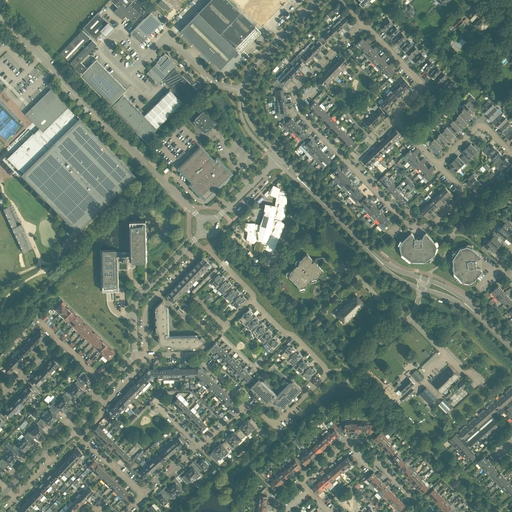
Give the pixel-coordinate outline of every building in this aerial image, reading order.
[(110,0),(118,7),(114,11),(122,19),(125,17),(128,20),(130,19),(134,22),(142,14),(145,17),(130,33),(141,43),(161,22),(150,12),(149,13),(136,0),(110,0)] [(162,0),(161,0),(158,4),(164,10),(165,8),(168,11),(171,8),(162,0)] [(255,26),(227,0),(210,0),(208,2),(198,12),(180,30),(220,69),(237,51),(239,53),(260,31),(255,26)] [(408,8),(406,5),(402,9),(410,17),(413,14),(411,12),(408,8)] [(482,18),(478,15),(480,13),(475,9),(468,17),(472,21),(477,16),(480,19),(474,26),(478,29),(479,27),(482,30),(484,27),(485,28),(489,24),(482,17),(482,18)] [(99,43),(113,28),(98,13),(83,28),(99,43)] [(344,25),(349,21),(343,15),(339,19),(344,25)] [(344,25),(339,19),(337,17),(333,21),(335,23),(340,29),(344,25)] [(463,21),(460,17),(453,24),(448,29),(451,32),(456,28),(463,21)] [(385,33),(394,25),(388,18),(380,25),(383,28),(382,29),(385,33)] [(336,33),(340,29),(335,23),(330,27),(336,33)] [(330,27),(329,25),(325,29),(326,31),(332,37),(335,34),(338,38),(339,36),(337,34),(336,33),(330,27)] [(392,40),(393,38),(400,31),(394,25),(385,33),(392,40)] [(87,68),(85,66),(80,62),(97,44),(82,30),(60,53),(74,67),(73,68),(78,73),(80,75),(110,105),(126,89),(96,59),(87,68)] [(325,43),(328,41),(332,37),(326,31),(322,35),(323,36),(321,39),(325,43)] [(399,47),(408,39),(401,32),(394,39),(397,42),(396,43),(399,47)] [(321,39),(319,37),(317,39),(316,38),(312,42),(319,49),(325,43),(321,39)] [(360,48),(366,42),(362,38),(356,44),(360,48)] [(399,47),(403,51),(405,54),(414,45),(408,39),(399,47)] [(315,54),(319,49),(312,42),(311,42),(307,46),(315,54)] [(364,52),(365,51),(370,46),(366,42),(360,48),(364,52)] [(405,54),(411,60),(420,52),(414,45),(405,54)] [(311,58),(315,54),(307,46),(303,50),(311,58)] [(367,58),(377,48),(376,46),(373,49),(370,46),(365,51),(364,52),(363,54),(367,58)] [(371,62),(378,55),(376,52),(379,49),(377,48),(367,58),(371,62)] [(311,58),(303,50),(303,49),(296,56),(297,56),(305,64),(311,58)] [(451,50),(448,53),(453,58),(456,55),(451,50)] [(422,53),(420,52),(411,60),(415,64),(416,62),(419,65),(422,62),(425,60),(426,58),(426,57),(427,56),(423,52),(422,53)] [(158,84),(163,79),(177,65),(169,58),(165,54),(156,63),(157,63),(147,73),(158,84)] [(375,66),(382,59),(378,55),(371,62),(375,66)] [(293,65),(299,70),(305,64),(297,56),(290,63),(293,65)] [(343,56),(339,61),(345,67),(349,62),(343,56)] [(380,68),(386,63),(382,59),(375,66),(379,70),(380,68)] [(428,75),(435,66),(429,60),(422,67),(425,70),(424,71),(428,75)] [(341,71),(345,67),(339,61),(335,64),(335,65),(341,71)] [(384,73),(390,67),(386,63),(380,68),(384,73)] [(295,75),(299,70),(293,65),(289,69),(295,75)] [(337,75),(341,71),(335,65),(331,69),(337,75)] [(435,79),(442,72),(435,66),(428,75),(431,78),(433,77),(435,79)] [(295,75),(289,69),(287,67),(283,72),(285,73),(291,79),(295,75)] [(388,77),(394,71),(390,67),(384,73),(388,77)] [(182,75),(175,68),(163,80),(184,100),(195,88),(192,85),(194,82),(185,72),(182,75)] [(333,79),(337,75),(331,69),(327,73),(333,79)] [(284,73),(283,71),(279,75),(281,77),(282,79),(280,81),(284,85),(291,79),(285,73),(284,73)] [(441,86),(449,77),(442,72),(435,79),(438,82),(437,83),(441,86)] [(329,83),(333,79),(327,73),(323,77),(329,83)] [(325,87),(329,83),(323,77),(319,81),(325,87)] [(449,91),(452,88),(454,90),(457,87),(455,84),(456,83),(449,77),(441,86),(445,90),(446,88),(449,91)] [(279,82),(276,79),(272,84),(275,87),(275,90),(274,90),(275,96),(284,95),(282,87),(284,85),(280,81),(279,82)] [(406,90),(410,86),(405,80),(400,84),(406,90)] [(399,83),(395,86),(402,94),(404,92),(405,93),(407,95),(409,93),(407,91),(406,90),(400,84),(399,83)] [(401,101),(402,99),(399,96),(402,94),(395,86),(390,90),(401,101)] [(76,116),(68,107),(50,89),(25,114),(42,131),(39,135),(37,137),(32,131),(31,132),(33,133),(7,158),(19,171),(19,172),(21,170),(24,173),(23,174),(78,231),(126,183),(134,175),(79,119),(77,121),(75,119),(74,118),(77,115),(76,116)] [(145,140),(182,103),(170,90),(144,115),(124,95),(111,107),(145,140)] [(401,101),(390,90),(386,94),(388,96),(394,102),(396,99),(399,102),(401,101)] [(390,106),(394,102),(388,96),(384,100),(390,106)] [(478,109),(472,103),(476,100),(472,96),(468,99),(470,100),(466,104),(465,103),(462,106),(464,108),(470,114),(472,112),(473,113),(478,109)] [(384,100),(381,98),(378,102),(380,104),(385,110),(388,107),(391,110),(392,109),(391,107),(390,106),(384,100)] [(313,111),(319,105),(315,101),(309,107),(313,111)] [(492,105),(488,101),(480,109),(484,114),(485,113),(487,115),(495,107),(493,104),(492,105)] [(317,115),(323,110),(319,105),(313,111),(317,115)] [(277,116),(281,116),(284,119),(285,120),(289,116),(287,113),(286,106),(274,108),(275,115),(277,116)] [(380,117),(385,113),(379,107),(374,111),(380,117)] [(492,122),(500,114),(497,110),(498,109),(495,107),(487,115),(489,117),(488,118),(492,122)] [(464,108),(462,110),(463,111),(459,115),(467,123),(470,120),(469,119),(473,116),(470,114),(464,108)] [(207,111),(205,109),(203,111),(195,119),(193,121),(195,123),(195,124),(202,132),(203,131),(205,133),(207,131),(208,132),(215,124),(217,121),(215,119),(208,111),(207,111)] [(321,120),(327,114),(323,110),(317,115),(321,120)] [(376,121),(380,117),(374,111),(370,115),(376,121)] [(325,124),(331,118),(327,114),(321,120),(325,124)] [(372,125),(376,121),(370,115),(366,119),(372,125)] [(462,130),(466,126),(465,125),(467,123),(459,115),(457,117),(458,118),(454,122),(461,129),(462,130)] [(505,119),(501,115),(493,123),(497,127),(498,126),(500,128),(508,120),(506,118),(505,119)] [(295,122),(289,116),(285,120),(284,119),(283,121),(284,121),(281,124),(282,126),(283,128),(285,129),(286,130),(289,128),(295,122)] [(329,128),(335,122),(331,118),(325,124),(329,128)] [(368,129),(372,125),(366,119),(362,123),(368,129)] [(505,136),(511,129),(511,126),(510,124),(511,123),(508,120),(500,128),(502,130),(501,131),(505,136)] [(456,136),(460,132),(459,131),(461,129),(454,122),(453,121),(450,123),(451,124),(448,128),(455,135),(456,136)] [(290,134),(293,132),(299,126),(295,122),(289,128),(286,130),(290,134)] [(333,132),(339,126),(335,122),(329,128),(333,132)] [(296,136),(303,130),(299,126),(293,132),(296,136)] [(337,136),(343,130),(339,126),(333,132),(337,136)] [(449,142),(454,138),(453,137),(455,135),(448,128),(447,127),(444,129),(445,130),(441,134),(448,141),(449,142)] [(302,139),(304,141),(309,137),(307,135),(303,130),(296,136),(300,141),(302,139)] [(341,140),(347,134),(343,130),(337,136),(341,140)] [(402,136),(396,130),(394,132),(391,130),(390,131),(398,140),(402,136)] [(394,144),(398,140),(390,131),(388,133),(391,135),(388,138),(394,144)] [(443,148),(446,145),(445,144),(448,141),(441,134),(441,133),(438,135),(439,136),(435,140),(442,147),(443,148)] [(345,144),(351,138),(347,134),(341,140),(345,144)] [(307,151),(309,150),(315,144),(309,137),(304,141),(301,145),(307,151)] [(349,149),(355,143),(351,138),(345,144),(349,149)] [(394,144),(388,138),(385,140),(383,138),(382,139),(390,148),(394,144)] [(386,152),(390,148),(382,139),(380,141),(382,143),(380,146),(386,152)] [(437,155),(440,151),(439,150),(442,147),(435,140),(434,139),(432,141),(433,142),(429,146),(437,155)] [(309,150),(307,151),(311,156),(319,148),(315,144),(309,150)] [(474,147),(471,144),(467,148),(473,155),(477,151),(478,152),(481,150),(475,144),(476,145),(474,147)] [(386,152),(380,146),(377,148),(375,146),(373,147),(382,156),(386,152)] [(497,150),(493,146),(490,149),(488,147),(489,146),(483,151),(485,154),(486,153),(491,157),(497,150)] [(214,161),(200,147),(179,168),(193,182),(190,184),(201,195),(211,185),(215,189),(222,182),(223,184),(226,182),(224,180),(231,173),(216,159),(214,161)] [(377,160),(382,156),(373,147),(372,149),(374,151),(372,154),(377,160)] [(315,160),(323,152),(319,148),(311,156),(315,160)] [(469,159),(473,155),(467,148),(462,152),(466,156),(464,158),(463,157),(462,157),(463,158),(468,162),(470,160),(469,159)] [(407,161),(415,154),(410,150),(403,157),(407,161)] [(502,154),(497,150),(491,157),(490,158),(496,164),(500,160),(501,159),(500,160),(498,158),(502,154)] [(178,159),(185,152),(183,151),(176,158),(178,159)] [(319,164),(327,156),(323,152),(315,160),(319,164)] [(377,160),(372,154),(369,156),(367,154),(365,155),(373,164),(377,160)] [(411,166),(419,159),(415,154),(407,161),(411,165),(411,166)] [(369,168),(373,164),(365,155),(364,157),(366,159),(363,162),(369,168)] [(319,164),(323,168),(331,160),(327,156),(319,164)] [(461,160),(458,156),(454,160),(460,167),(465,163),(466,164),(468,162),(463,158),(461,160)] [(424,162),(425,160),(424,158),(421,161),(419,159),(411,166),(415,170),(417,168),(422,163),(422,162),(423,161),(424,162)] [(500,160),(496,164),(498,166),(497,167),(501,171),(503,170),(510,163),(506,159),(502,162),(500,160)] [(456,171),(460,167),(454,160),(449,165),(453,168),(451,170),(450,169),(455,175),(457,172),(456,171)] [(421,172),(426,167),(422,163),(417,168),(420,172),(421,172)] [(503,170),(501,171),(502,171),(505,174),(503,176),(506,179),(511,173),(511,172),(511,171),(511,169),(511,165),(511,164),(510,163),(503,170)] [(336,177),(342,171),(338,167),(332,173),(336,177)] [(425,176),(430,171),(426,167),(421,172),(420,172),(419,174),(423,178),(424,176),(425,176)] [(337,184),(346,176),(342,171),(336,177),(333,180),(337,184)] [(429,181),(434,175),(430,171),(425,176),(429,181)] [(479,181),(475,177),(476,176),(473,173),(468,179),(469,178),(471,180),(468,183),(472,187),(479,181)] [(384,184),(389,179),(389,178),(385,174),(379,180),(384,184)] [(341,188),(350,180),(346,176),(337,184),(341,188)] [(387,188),(393,183),(395,181),(391,176),(389,178),(389,179),(384,184),(387,188)] [(348,190),(354,184),(350,180),(341,188),(345,192),(348,189),(348,190)] [(483,185),(479,181),(472,187),(476,192),(476,191),(478,194),(486,186),(484,184),(483,185)] [(391,193),(397,187),(393,183),(387,188),(391,193)] [(352,194),(358,188),(354,184),(348,190),(352,194)] [(395,197),(403,189),(399,185),(397,187),(391,193),(395,197)] [(276,198),(275,206),(265,204),(264,210),(265,211),(264,213),(263,216),(263,217),(260,225),(255,224),(254,223),(246,223),(244,230),(247,230),(248,233),(247,240),(250,240),(250,243),(254,243),(256,241),(257,242),(254,245),(254,250),(262,252),(264,248),(265,249),(272,252),(276,245),(279,238),(284,223),(280,221),(281,220),(281,219),(283,219),(284,218),(285,211),(286,210),(286,196),(287,192),(279,190),(280,189),(273,186),(270,192),(268,191),(264,194),(265,195),(266,196),(267,197),(270,194),(276,198)] [(447,197),(451,193),(446,187),(441,192),(447,197)] [(364,194),(358,188),(352,194),(349,196),(356,203),(360,199),(364,194)] [(399,201),(407,193),(403,189),(395,197),(399,201)] [(437,195),(443,201),(447,197),(441,192),(439,190),(436,194),(437,195)] [(403,205),(406,202),(411,197),(407,193),(399,201),(403,205)] [(369,199),(364,194),(360,199),(362,201),(360,202),(364,207),(370,201),(371,200),(373,198),(372,196),(369,199)] [(436,194),(431,198),(439,205),(443,201),(437,195),(436,194)] [(431,198),(427,202),(435,209),(436,210),(437,212),(439,210),(436,208),(439,205),(431,198)] [(364,207),(363,208),(367,212),(374,205),(370,201),(364,207)] [(427,202),(423,206),(430,213),(435,209),(427,202)] [(23,252),(33,248),(13,204),(3,209),(23,252)] [(378,209),(371,216),(375,220),(376,219),(382,213),(380,211),(384,206),(383,204),(381,206),(379,208),(378,209)] [(371,216),(378,209),(374,205),(367,212),(371,216)] [(430,213),(423,206),(419,210),(426,217),(430,213)] [(380,223),(386,217),(382,213),(376,219),(380,223)] [(384,231),(385,231),(392,224),(386,217),(380,223),(378,225),(383,231),(384,231)] [(510,235),(511,231),(511,228),(510,227),(511,224),(505,219),(503,221),(505,223),(501,228),(510,235)] [(147,262),(146,220),(146,221),(129,222),(130,251),(123,251),(124,262),(126,261),(126,257),(129,257),(132,257),(132,262),(143,261),(147,261),(147,262)] [(510,235),(501,228),(498,232),(496,230),(494,233),(499,237),(501,235),(506,239),(510,235)] [(415,239),(414,235),(412,233),(403,241),(402,240),(400,241),(398,244),(399,247),(400,247),(401,253),(402,257),(405,260),(409,262),(412,262),(413,262),(424,262),(425,262),(429,262),(432,260),(435,257),(436,254),(436,253),(438,248),(439,247),(440,245),(438,242),(436,241),(435,241),(426,233),(424,235),(422,239),(420,238),(420,239),(418,239),(418,238),(415,239)] [(498,248),(502,244),(497,239),(499,237),(494,233),(492,235),(493,237),(490,241),(498,248)] [(71,250),(80,242),(76,238),(76,237),(67,245),(68,247),(71,250)] [(498,248),(490,241),(486,245),(484,244),(482,246),(488,252),(490,249),(494,253),(498,248)] [(473,249),(473,247),(472,245),(469,244),(467,245),(466,246),(461,248),(460,248),(457,249),(454,252),(453,256),(453,259),(453,260),(454,271),(454,272),(454,276),(456,279),(459,281),(463,282),(464,282),(469,283),(470,284),(472,285),(476,283),(476,281),(476,280),(483,271),(481,269),(477,267),(477,265),(476,263),(477,263),(476,260),(480,259),(482,256),(473,249)] [(101,250),(100,250),(101,291),(102,291),(109,290),(118,290),(117,257),(121,257),(121,262),(124,262),(123,251),(115,252),(115,250),(101,250)] [(323,271),(317,264),(307,253),(299,260),(299,261),(298,265),(297,266),(296,265),(290,272),(289,276),(288,276),(300,288),(304,287),(311,280),(311,279),(316,278),(323,271)] [(207,269),(211,265),(203,257),(200,261),(207,269)] [(204,273),(207,269),(200,261),(196,265),(204,273)] [(200,277),(204,273),(196,265),(192,269),(200,277)] [(196,280),(200,277),(192,269),(188,273),(196,280)] [(221,276),(220,275),(220,274),(218,272),(208,281),(212,285),(213,284),(215,287),(216,287),(224,278),(224,279),(225,278),(222,274),(221,276)] [(193,284),(196,280),(188,273),(185,277),(193,284)] [(189,288),(193,284),(185,277),(181,281),(189,288)] [(227,283),(226,282),(227,281),(224,279),(224,278),(216,287),(215,287),(215,288),(218,291),(219,290),(222,294),(232,284),(229,281),(227,283)] [(185,292),(189,288),(181,281),(177,285),(185,292)] [(181,296),(185,292),(177,285),(173,288),(181,296)] [(495,297),(503,290),(499,285),(491,292),(495,297)] [(235,291),(234,290),(235,289),(232,286),(223,296),(226,299),(227,298),(230,301),(230,302),(239,293),(240,292),(237,289),(235,291)] [(498,301),(500,300),(500,299),(506,294),(508,292),(511,289),(511,287),(508,290),(507,290),(504,292),(503,290),(495,297),(498,301)] [(178,300),(181,296),(173,288),(170,292),(178,300)] [(172,305),(178,300),(170,292),(166,296),(168,299),(167,300),(172,305)] [(241,297),(240,296),(241,295),(239,293),(230,302),(230,301),(229,302),(232,306),(233,305),(236,308),(246,299),(243,295),(241,297)] [(350,309),(360,300),(355,294),(345,304),(350,309)] [(504,304),(510,298),(506,294),(500,299),(500,300),(504,304)] [(163,300),(155,308),(155,309),(155,317),(156,317),(156,319),(155,319),(155,324),(156,324),(156,326),(155,326),(155,331),(156,331),(156,334),(157,334),(159,334),(159,337),(159,338),(161,338),(161,339),(162,340),(163,342),(164,343),(166,343),(167,343),(167,345),(168,345),(171,345),(171,348),(173,348),(173,349),(178,348),(178,347),(180,347),(181,348),(186,348),(186,347),(188,347),(188,348),(197,348),(205,340),(202,337),(201,336),(199,338),(197,336),(168,337),(167,307),(165,305),(166,303),(163,300)] [(355,315),(366,305),(360,300),(350,309),(355,315)] [(56,311),(59,314),(66,308),(61,303),(60,305),(60,304),(59,304),(58,304),(58,305),(57,305),(57,306),(57,307),(56,309),(55,310),(56,311)] [(340,319),(350,309),(345,304),(335,313),(340,319)] [(71,310),(69,307),(67,309),(66,308),(59,314),(64,318),(71,310)] [(252,315),(251,314),(252,312),(249,309),(240,318),(243,322),(242,323),(245,326),(246,325),(255,316),(252,314),(252,315)] [(345,324),(355,315),(350,309),(340,319),(345,324)] [(68,323),(75,316),(73,314),(74,313),(71,310),(64,318),(68,323)] [(258,321),(257,320),(259,319),(256,315),(255,316),(246,325),(249,328),(248,329),(252,332),(253,332),(252,331),(261,323),(259,320),(258,321)] [(80,319),(77,316),(76,317),(75,316),(68,323),(70,324),(71,323),(74,325),(80,319)] [(77,331),(83,324),(82,323),(83,321),(80,319),(74,325),(72,327),(77,331)] [(264,328),(263,327),(265,325),(262,322),(261,323),(252,331),(253,332),(255,335),(258,339),(259,338),(267,329),(265,327),(264,328)] [(89,327),(86,324),(85,325),(83,324),(77,331),(75,332),(76,334),(78,332),(81,335),(82,334),(89,327)] [(87,338),(92,332),(90,331),(92,330),(89,327),(82,334),(81,335),(79,337),(81,338),(83,336),(85,339),(87,338)] [(271,334),(270,333),(271,331),(268,328),(267,329),(259,338),(262,341),(261,342),(264,345),(265,344),(274,336),(271,333),(271,334)] [(36,334),(43,340),(44,339),(43,338),(46,335),(44,333),(40,330),(39,331),(37,329),(34,332),(36,334)] [(97,335),(95,332),(93,334),(92,332),(87,338),(85,339),(87,341),(90,343),(91,342),(97,335)] [(38,343),(40,341),(41,342),(43,340),(36,334),(32,338),(38,343)] [(95,346),(100,341),(99,339),(100,338),(97,335),(91,342),(90,343),(91,345),(93,343),(95,346)] [(277,341),(276,340),(278,338),(275,335),(274,336),(265,344),(268,347),(267,348),(271,352),(280,342),(278,340),(277,341)] [(35,349),(36,347),(35,346),(38,343),(32,338),(28,342),(35,349)] [(106,343),(103,341),(102,342),(100,341),(95,346),(94,347),(96,349),(97,347),(100,350),(106,343)] [(28,342),(24,347),(30,352),(32,349),(33,350),(35,349),(28,342)] [(212,354),(213,353),(219,346),(215,342),(209,349),(211,351),(210,351),(212,354)] [(109,346),(106,343),(100,350),(98,351),(100,353),(103,356),(104,354),(109,349),(108,348),(109,346)] [(291,347),(290,346),(291,346),(288,343),(279,353),(282,356),(283,355),(286,358),(295,350),(296,349),(292,346),(291,347)] [(216,358),(217,356),(223,350),(219,346),(213,353),(215,354),(214,355),(216,358)] [(20,351),(27,357),(28,355),(27,354),(30,352),(24,347),(20,351)] [(111,350),(109,349),(104,354),(103,356),(106,358),(107,360),(109,359),(110,357),(110,358),(111,358),(112,358),(112,357),(113,357),(113,356),(113,355),(112,355),(115,352),(112,349),(111,350)] [(220,361),(221,360),(227,354),(223,350),(217,356),(219,358),(218,358),(220,361)] [(297,354),(296,353),(297,352),(295,350),(286,358),(285,359),(288,362),(289,362),(292,365),(302,355),(299,352),(297,354)] [(22,360),(24,358),(25,359),(27,357),(20,351),(16,355),(22,360)] [(224,365),(225,364),(231,357),(227,354),(221,360),(223,362),(222,362),(224,365)] [(19,365),(21,364),(19,363),(22,360),(16,355),(12,359),(19,365)] [(64,365),(55,356),(52,359),(53,359),(51,361),(50,361),(48,363),(54,369),(55,370),(59,365),(61,367),(64,365)] [(237,359),(233,356),(231,357),(225,364),(227,365),(226,366),(228,369),(229,368),(237,359)] [(305,362),(304,361),(305,360),(303,358),(293,367),(296,371),(297,370),(300,373),(309,364),(310,363),(307,360),(305,362)] [(14,369),(16,366),(17,367),(19,365),(12,359),(8,363),(14,369)] [(232,372),(233,371),(239,365),(241,363),(237,359),(229,368),(231,369),(230,370),(232,372)] [(8,363),(4,368),(8,371),(7,372),(10,375),(13,372),(12,371),(14,369),(8,363)] [(54,369),(48,363),(46,365),(47,366),(45,367),(44,367),(50,373),(54,369)] [(279,367),(274,363),(269,368),(268,369),(267,370),(270,372),(274,367),(288,379),(290,377),(281,369),(279,367)] [(312,368),(311,367),(309,364),(300,373),(299,374),(303,377),(304,376),(307,379),(316,370),(313,367),(312,368)] [(236,376),(237,375),(243,369),(239,365),(233,371),(234,373),(236,376)] [(46,377),(50,373),(44,367),(42,369),(43,370),(41,372),(46,377)] [(448,391),(447,389),(460,377),(450,367),(433,383),(443,393),(444,393),(445,394),(448,398),(452,393),(449,390),(448,391)] [(201,371),(200,369),(200,368),(190,368),(190,377),(193,377),(193,374),(197,374),(201,379),(206,374),(202,370),(201,371)] [(158,375),(158,369),(148,369),(148,371),(146,372),(146,371),(142,375),(147,380),(149,382),(153,377),(153,375),(158,375)] [(240,380),(241,379),(247,372),(243,369),(237,375),(238,377),(240,380)] [(418,381),(422,377),(416,371),(411,375),(418,381)] [(46,377),(41,372),(39,374),(39,373),(36,375),(42,381),(43,381),(46,377)] [(80,374),(76,379),(78,380),(83,385),(85,382),(88,385),(90,383),(90,384),(92,382),(91,381),(92,381),(86,375),(83,372),(80,374)] [(245,383),(251,376),(247,372),(241,379),(242,380),(242,381),(243,384),(245,383)] [(203,384),(209,378),(208,377),(208,376),(206,374),(201,379),(198,382),(202,386),(203,384)] [(42,381),(36,375),(34,378),(35,378),(33,380),(33,379),(30,382),(39,391),(42,388),(39,386),(43,381),(42,381)] [(147,380),(142,375),(140,377),(140,378),(139,380),(145,386),(149,382),(147,380)] [(211,380),(209,378),(203,384),(207,388),(214,381),(212,379),(211,380)] [(404,395),(415,384),(409,378),(397,388),(404,395)] [(265,400),(267,402),(270,399),(274,394),(275,393),(264,383),(265,382),(265,381),(264,381),(263,381),(263,382),(261,380),(260,381),(258,379),(250,388),(254,391),(254,390),(256,392),(255,393),(259,396),(260,395),(261,397),(260,398),(264,401),(265,400)] [(80,394),(82,392),(81,392),(83,390),(80,388),(83,385),(78,380),(73,385),(71,387),(79,394),(80,394)] [(145,386),(139,380),(137,381),(136,381),(134,383),(141,389),(145,386)] [(272,401),(281,410),(286,404),(286,403),(287,402),(288,402),(291,399),(291,398),(292,396),(293,397),(296,394),(296,393),(297,391),(298,392),(301,388),(293,380),(291,382),(289,381),(288,383),(288,382),(287,382),(286,382),(286,383),(286,384),(287,384),(277,395),(275,393),(274,394),(270,399),(272,401)] [(211,392),(217,386),(215,384),(216,383),(214,381),(207,388),(211,392)] [(461,390),(467,385),(463,381),(457,387),(461,390)] [(41,394),(30,383),(28,386),(28,387),(27,388),(26,388),(24,390),(30,396),(30,397),(33,394),(35,396),(38,393),(39,395),(41,394)] [(137,393),(141,389),(134,383),(132,385),(133,386),(131,388),(137,393)] [(219,387),(217,386),(211,392),(215,395),(222,389),(219,386),(219,387)] [(69,389),(65,394),(70,398),(72,396),(75,398),(77,397),(79,395),(79,394),(71,387),(69,389)] [(137,393),(131,388),(130,389),(129,388),(127,391),(134,397),(137,393)] [(433,402),(426,395),(429,392),(426,388),(420,394),(430,405),(436,399),(433,402)] [(219,399),(225,393),(223,392),(224,391),(222,389),(215,395),(219,399)] [(27,401),(31,398),(30,397),(30,396),(24,390),(21,392),(22,393),(20,395),(27,401)] [(403,403),(415,392),(413,390),(401,401),(403,403)] [(130,401),(134,397),(127,391),(125,393),(125,394),(124,395),(130,401)] [(226,395),(225,393),(219,399),(223,403),(229,396),(227,394),(226,395)] [(67,408),(69,406),(68,405),(70,404),(67,401),(70,398),(65,394),(60,398),(62,400),(60,402),(66,408),(67,407),(67,408)] [(511,402),(505,394),(504,396),(503,394),(500,397),(506,405),(509,402),(510,404),(511,402)] [(27,401),(20,395),(19,397),(18,396),(16,398),(23,406),(27,401)] [(130,401),(124,395),(122,397),(122,396),(119,399),(126,405),(130,401)] [(229,409),(233,404),(231,402),(233,401),(231,399),(232,398),(229,396),(223,403),(229,409)] [(503,410),(505,408),(504,407),(506,405),(500,397),(497,400),(498,401),(496,402),(502,409),(503,410)] [(23,406),(16,398),(14,401),(13,403),(18,408),(20,410),(24,406),(23,406)] [(182,402),(178,398),(175,401),(174,400),(173,400),(170,403),(173,406),(174,405),(177,407),(182,402)] [(124,411),(128,407),(126,405),(119,399),(117,401),(118,402),(116,403),(123,409),(124,411)] [(502,409),(496,402),(496,401),(494,403),(493,402),(490,404),(496,412),(499,409),(500,411),(502,409)] [(66,408),(60,402),(58,404),(56,402),(52,407),(57,412),(60,409),(62,412),(64,410),(66,409),(66,408)] [(180,412),(186,406),(182,402),(177,407),(179,410),(178,411),(180,412)] [(18,408),(13,403),(11,405),(10,404),(8,407),(16,414),(20,410),(18,408)] [(123,409),(116,403),(115,405),(114,404),(112,406),(119,413),(123,409)] [(493,417),(495,415),(494,414),(496,412),(490,404),(487,407),(488,408),(486,409),(493,417)] [(511,406),(510,405),(511,405),(510,405),(504,411),(503,412),(506,415),(508,414),(509,415),(511,412),(511,406)] [(113,419),(119,413),(112,406),(110,409),(111,409),(109,411),(111,413),(109,415),(113,419)] [(185,415),(190,410),(186,406),(180,412),(182,414),(183,413),(185,415)] [(16,414),(8,407),(6,409),(6,410),(5,411),(4,411),(2,413),(6,417),(7,418),(9,416),(11,417),(15,413),(16,414)] [(47,410),(44,413),(47,415),(53,421),(54,421),(56,419),(57,417),(54,415),(57,412),(52,407),(51,409),(48,411),(47,410)] [(434,416),(438,413),(432,408),(429,411),(434,416)] [(493,417),(486,409),(485,411),(484,410),(481,412),(487,420),(490,417),(491,419),(493,417)] [(188,420),(194,414),(190,410),(185,415),(188,418),(187,419),(188,420)] [(484,425),(486,423),(485,422),(487,420),(481,412),(478,415),(479,416),(477,417),(484,425)] [(43,417),(39,421),(44,425),(47,423),(49,425),(51,424),(52,424),(53,422),(53,421),(47,415),(44,413),(42,415),(43,417)] [(193,423),(199,418),(194,414),(188,420),(190,422),(191,421),(193,423)] [(484,425),(477,417),(476,419),(475,418),(472,420),(478,428),(481,425),(482,427),(484,425)] [(197,428),(203,422),(199,418),(193,423),(196,425),(195,427),(197,428)] [(248,419),(246,421),(243,423),(251,431),(255,427),(257,425),(255,422),(253,420),(251,418),(249,419),(248,419)] [(502,427),(495,419),(493,421),(491,420),(489,422),(496,429),(497,428),(499,429),(502,427)] [(25,420),(20,425),(23,428),(28,423),(25,420)] [(475,433),(477,431),(476,430),(478,428),(472,420),(469,423),(470,424),(468,425),(475,433)] [(41,435),(43,433),(43,432),(44,431),(42,428),(44,425),(39,421),(35,425),(36,427),(34,429),(41,435),(41,434),(41,435)] [(351,431),(351,422),(345,421),(345,424),(342,423),(338,427),(342,433),(345,431),(347,431),(347,432),(351,433),(351,431)] [(202,431),(207,426),(203,422),(197,428),(198,430),(199,429),(202,431)] [(373,427),(371,425),(368,425),(369,423),(363,422),(362,432),(368,432),(370,435),(375,430),(373,427)] [(493,435),(496,432),(494,431),(496,429),(489,422),(487,424),(489,425),(486,427),(493,435)] [(240,427),(237,430),(244,437),(247,435),(251,431),(243,423),(239,427),(240,427)] [(338,427),(334,423),(330,426),(332,429),(329,431),(330,433),(331,432),(336,438),(342,433),(338,427)] [(96,434),(97,435),(102,430),(104,428),(100,424),(92,432),(95,435),(96,434)] [(475,433),(468,425),(467,427),(466,425),(463,428),(469,436),(472,433),(473,435),(475,433)] [(493,435),(486,427),(483,429),(482,428),(480,430),(487,437),(488,436),(490,437),(493,435)] [(466,441),(468,439),(467,438),(469,436),(463,428),(460,431),(461,432),(459,434),(466,441)] [(41,435),(34,429),(32,431),(31,429),(26,434),(31,439),(34,436),(37,439),(38,437),(39,437),(40,436),(40,435),(41,435)] [(377,444),(386,436),(383,433),(385,431),(384,429),(381,432),(373,439),(377,444)] [(101,440),(106,434),(102,430),(97,435),(98,437),(101,440)] [(235,431),(232,433),(230,435),(237,443),(241,439),(244,437),(237,430),(236,431),(235,431)] [(484,443),(487,440),(485,439),(487,437),(480,430),(478,432),(480,433),(477,435),(484,443)] [(328,435),(325,431),(323,433),(325,435),(326,436),(331,442),(336,438),(331,432),(330,433),(328,435)] [(452,446),(460,439),(458,437),(459,436),(457,434),(457,433),(449,440),(451,442),(450,443),(452,446)] [(29,441),(31,439),(26,434),(22,439),(20,441),(21,442),(28,448),(29,448),(30,446),(32,444),(29,441)] [(105,443),(110,438),(106,434),(101,440),(103,443),(104,442),(105,443)] [(181,435),(173,441),(180,448),(182,446),(181,445),(186,441),(181,435)] [(227,439),(224,442),(230,449),(233,447),(237,443),(230,435),(226,439),(227,439)] [(484,443),(477,435),(474,437),(473,436),(471,438),(478,445),(479,444),(481,445),(484,443)] [(327,446),(331,442),(326,436),(322,440),(327,446)] [(388,438),(386,436),(377,444),(381,448),(382,447),(388,441),(390,440),(392,438),(390,436),(388,438)] [(109,448),(114,442),(110,438),(105,443),(107,444),(106,445),(109,448)] [(478,445),(471,438),(469,439),(470,441),(468,443),(474,451),(477,448),(476,447),(478,445)] [(168,444),(170,445),(175,451),(177,449),(177,450),(180,448),(173,441),(172,439),(167,443),(168,444)] [(319,442),(316,439),(315,440),(316,442),(318,444),(323,450),(327,446),(322,440),(319,442)] [(462,442),(460,439),(452,446),(455,449),(456,448),(458,449),(465,443),(463,441),(462,442)] [(18,443),(13,447),(19,452),(21,450),(24,452),(25,450),(26,451),(28,449),(27,449),(28,448),(21,442),(20,441),(18,443)] [(387,451),(392,445),(390,443),(388,441),(382,447),(387,451)] [(114,451),(119,446),(114,442),(109,448),(112,451),(112,450),(114,451)] [(224,442),(221,444),(221,443),(217,447),(224,455),(228,451),(230,449),(224,442)] [(460,455),(468,448),(465,446),(467,445),(465,443),(458,449),(459,451),(458,452),(460,455)] [(175,451),(170,445),(168,444),(164,447),(165,449),(171,456),(174,453),(173,453),(175,451)] [(318,444),(313,447),(319,453),(323,450),(318,444)] [(398,451),(392,445),(387,451),(392,457),(396,453),(398,451)] [(117,456),(123,450),(119,446),(114,451),(115,452),(114,453),(117,456)] [(9,456),(15,462),(15,461),(16,461),(17,460),(17,459),(19,458),(16,455),(19,452),(13,447),(9,452),(7,454),(9,456)] [(165,449),(164,447),(160,451),(161,452),(161,453),(166,459),(168,457),(169,458),(171,456),(165,449)] [(220,459),(224,455),(217,447),(212,451),(213,451),(210,454),(217,461),(220,459)] [(314,457),(319,453),(313,447),(309,451),(314,457)] [(83,453),(77,448),(74,451),(75,452),(74,453),(73,452),(79,458),(83,453)] [(309,451),(308,450),(306,448),(304,449),(307,453),(305,455),(310,461),(314,457),(309,451)] [(470,451),(468,449),(468,448),(460,455),(463,458),(464,457),(465,458),(473,452),(471,450),(470,451)] [(122,459),(127,454),(123,450),(117,456),(120,459),(121,458),(122,459)] [(75,462),(79,458),(73,452),(70,455),(71,456),(70,457),(75,462)] [(166,459),(161,453),(161,452),(156,456),(157,457),(162,463),(165,461),(164,460),(166,459)] [(468,464),(476,458),(473,455),(475,454),(473,452),(465,458),(467,460),(465,461),(468,464)] [(397,454),(396,453),(392,457),(393,458),(391,460),(396,465),(401,459),(402,457),(398,453),(397,454)] [(5,456),(1,461),(6,466),(8,463),(11,466),(13,464),(15,462),(14,462),(15,462),(9,456),(7,454),(5,456)] [(125,464),(131,458),(127,454),(122,459),(123,460),(122,461),(125,464)] [(306,465),(310,461),(305,455),(300,459),(306,465)] [(481,467),(482,466),(488,461),(485,456),(478,462),(479,462),(477,463),(481,467)] [(75,462),(70,457),(69,458),(68,457),(65,460),(71,466),(75,462)] [(160,465),(162,463),(157,457),(153,461),(158,467),(158,466),(159,465),(160,465)] [(349,468),(353,464),(347,457),(343,461),(348,467),(349,468)] [(212,465),(205,458),(203,460),(202,459),(199,462),(196,459),(193,462),(200,470),(203,468),(204,469),(208,465),(210,467),(212,465)] [(400,469),(409,460),(407,458),(404,462),(401,459),(396,465),(400,469)] [(151,459),(146,462),(148,464),(153,470),(155,468),(156,469),(158,467),(153,461),(151,459)] [(296,460),(295,459),(290,463),(291,464),(297,470),(298,469),(299,470),(302,467),(301,466),(296,460)] [(67,470),(71,466),(65,460),(62,463),(63,464),(62,465),(67,470)] [(403,473),(409,467),(411,465),(408,463),(410,461),(409,460),(400,469),(403,473)] [(93,471),(98,465),(97,464),(94,461),(89,466),(93,471)] [(344,471),(348,467),(343,461),(339,465),(344,471)] [(485,471),(492,465),(488,461),(482,466),(481,467),(485,471)] [(146,462),(142,465),(144,467),(144,468),(150,475),(152,472),(153,470),(148,464),(146,462)] [(195,477),(199,473),(198,472),(200,470),(193,462),(190,465),(192,468),(189,471),(195,477)] [(291,464),(287,468),(292,474),(293,475),(298,471),(297,470),(291,464)] [(67,470),(62,465),(61,466),(60,466),(57,469),(63,474),(67,470)] [(99,467),(98,465),(93,471),(97,475),(103,469),(100,466),(99,467)] [(339,474),(344,471),(339,465),(334,468),(339,474)] [(413,471),(415,469),(413,468),(411,465),(409,467),(403,473),(407,477),(413,471)] [(489,476),(496,469),(492,465),(485,471),(489,476)] [(145,478),(147,476),(147,477),(150,475),(144,468),(144,467),(139,471),(137,469),(135,471),(143,481),(145,478)] [(288,478),(292,474),(287,468),(283,472),(288,478)] [(335,478),(339,474),(334,468),(330,472),(335,478)] [(411,481),(419,474),(416,471),(418,469),(417,468),(415,469),(413,471),(407,477),(406,478),(410,482),(411,481)] [(63,474),(57,469),(54,472),(55,472),(54,473),(53,472),(58,477),(59,479),(63,474)] [(101,479),(106,473),(105,472),(106,471),(103,469),(97,475),(101,479)] [(493,480),(494,479),(495,478),(500,474),(499,473),(496,469),(489,476),(493,480)] [(280,474),(277,470),(276,472),(278,474),(279,475),(284,481),(288,478),(283,472),(280,474)] [(195,477),(189,471),(185,474),(183,471),(179,474),(187,482),(189,480),(190,481),(195,477)] [(58,477),(53,472),(52,473),(51,473),(48,476),(54,481),(58,477)] [(330,472),(326,476),(333,484),(337,480),(335,478),(330,472)] [(371,483),(377,477),(373,472),(367,478),(366,479),(370,483),(371,483)] [(499,482),(505,477),(501,472),(499,473),(500,474),(495,478),(494,479),(497,483),(498,482),(499,482)] [(107,474),(106,473),(101,479),(105,482),(111,477),(108,474),(107,474)] [(419,474),(411,481),(415,485),(421,479),(423,478),(425,476),(423,474),(421,476),(419,474)] [(279,485),(284,481),(279,475),(274,479),(279,485)] [(50,486),(54,481),(48,476),(45,479),(46,479),(45,481),(50,486)] [(272,481),(271,480),(267,476),(266,478),(267,479),(275,489),(279,485),(274,479),(272,481)] [(328,488),(332,484),(331,482),(326,476),(321,480),(327,486),(326,486),(328,488)] [(110,486),(115,481),(113,480),(114,479),(111,477),(105,482),(110,486)] [(376,486),(381,481),(377,477),(371,483),(375,488),(376,486)] [(500,488),(501,488),(508,481),(505,477),(499,482),(498,482),(497,483),(496,484),(500,488)] [(182,489),(181,489),(180,488),(183,486),(175,478),(172,481),(175,484),(171,487),(177,493),(179,495),(183,491),(182,489)] [(415,485),(419,489),(425,484),(422,481),(421,479),(415,485)] [(316,482),(314,480),(312,482),(315,485),(312,487),(316,492),(315,493),(320,499),(326,494),(322,489),(317,483),(316,482)] [(322,489),(326,486),(327,486),(321,480),(317,483),(322,489)] [(50,486),(45,481),(44,482),(43,481),(40,484),(46,490),(50,486)] [(116,482),(115,481),(110,486),(114,490),(119,484),(116,482)] [(381,481),(376,486),(379,490),(380,491),(385,485),(381,481)] [(506,491),(511,485),(508,481),(501,488),(505,492),(506,491)] [(43,495),(44,495),(42,494),(46,490),(40,484),(37,487),(38,488),(37,489),(43,495)] [(118,494),(123,489),(122,488),(122,487),(119,484),(114,490),(118,494)] [(358,484),(355,486),(361,493),(364,489),(365,489),(363,487),(360,487),(358,484)] [(386,484),(385,485),(380,491),(379,490),(377,492),(381,497),(382,495),(382,496),(389,489),(387,486),(388,485),(386,484)] [(423,493),(429,488),(425,484),(419,489),(423,493)] [(92,495),(95,492),(89,486),(85,490),(90,495),(91,494),(92,495)] [(177,493),(171,487),(168,490),(165,487),(162,490),(169,498),(172,501),(174,499),(174,498),(173,497),(177,493)] [(268,496),(270,494),(265,488),(261,492),(261,495),(258,495),(258,501),(267,502),(268,496)] [(433,498),(438,493),(434,488),(432,490),(428,494),(433,498)] [(43,495),(37,489),(38,490),(37,491),(36,491),(33,493),(39,499),(43,495)] [(124,490),(123,489),(118,494),(122,498),(128,492),(125,490),(124,490)] [(389,489),(382,496),(387,500),(393,493),(394,492),(393,491),(392,492),(389,489)] [(87,500),(89,497),(89,496),(90,495),(85,490),(81,494),(87,500)] [(163,505),(168,501),(167,500),(169,498),(162,490),(158,493),(161,496),(158,499),(163,505)] [(128,494),(127,493),(128,493),(128,492),(122,498),(126,502),(132,496),(129,493),(128,494)] [(35,503),(39,499),(33,493),(31,496),(31,497),(30,498),(35,503)] [(390,504),(397,497),(393,493),(387,500),(390,504)] [(442,497),(438,493),(433,498),(437,502),(442,497)] [(84,503),(87,500),(81,494),(77,498),(82,503),(83,502),(84,503)] [(394,508),(401,501),(397,497),(390,504),(394,508)] [(437,502),(441,507),(446,501),(442,497),(437,502)] [(35,503),(30,498),(29,499),(28,499),(26,502),(31,507),(35,503)] [(79,508),(82,505),(81,505),(82,503),(77,498),(73,503),(79,508)] [(441,507),(445,511),(452,503),(448,499),(446,501),(441,507)] [(398,511),(400,511),(405,506),(401,501),(394,508),(398,511)] [(28,511),(31,507),(26,502),(23,505),(22,507),(28,511)] [(452,503),(445,511),(451,511),(454,509),(456,507),(453,505),(455,503),(454,502),(452,503)] [(76,511),(79,508),(73,503),(69,507),(74,511),(75,510),(76,511)]
